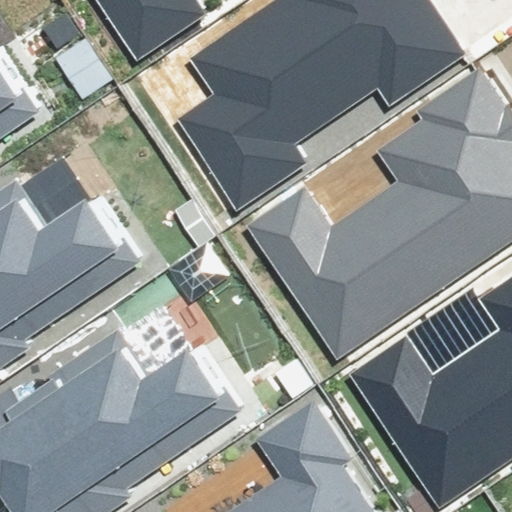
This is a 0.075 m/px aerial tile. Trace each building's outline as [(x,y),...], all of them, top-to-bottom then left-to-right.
[(119,0),(155,51),(229,0),(119,0)] [(200,111),(266,207),(496,50),(461,0),(300,0),(212,60),(232,89),(200,111)] [(0,149),(93,92),(57,35),(0,69),(0,149)] [(511,61),(440,109),(467,150),(357,222),(337,191),(273,232),(353,353),(511,250),(511,61)] [(0,203),(0,366),(184,254),(148,196),(83,237),(45,176),(0,203)] [(14,407),(79,511),(109,511),(298,396),(263,338),(197,379),(159,318),(14,407)] [(511,325),(453,364),(433,333),(370,375),(449,495),(511,454),(511,325)] [(274,445),(301,487),(261,511),(423,511),(348,397),(274,445)]
